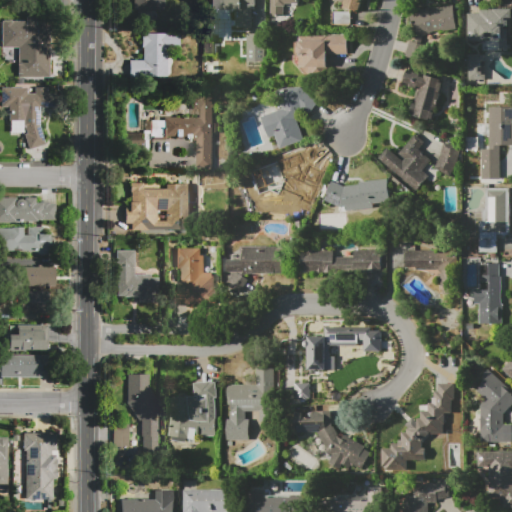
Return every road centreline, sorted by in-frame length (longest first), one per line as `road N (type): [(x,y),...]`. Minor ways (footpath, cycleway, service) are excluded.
road 1 (tertiary): [(89,511),(90,0)]
road 2 (residential): [(365,412),(414,363),(413,337),(382,304),(284,300),(254,326)]
road 3 (residential): [(89,339),(103,346),(240,345),(254,326)]
road 4 (residential): [(254,326),(104,329),(89,339)]
road 5 (residential): [(398,0),(351,138)]
